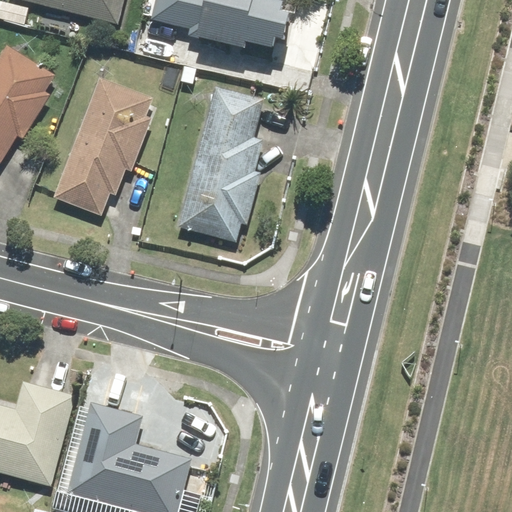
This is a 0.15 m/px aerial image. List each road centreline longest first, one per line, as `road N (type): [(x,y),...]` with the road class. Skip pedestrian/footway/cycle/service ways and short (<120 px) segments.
road 1 (secondary): [(338,339),(422,0)]
road 2 (residential): [(330,372),(220,348),(165,317)]
road 3 (residential): [(165,317),(229,315),(338,339)]
road 4 (residential): [(165,317),(0,276)]
road 5 (secondary): [(296,511),(330,372)]
